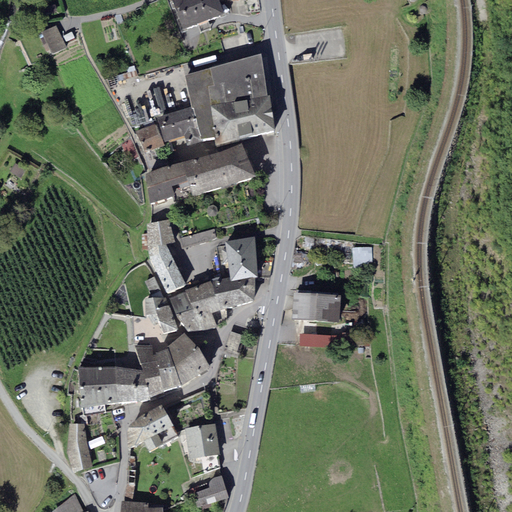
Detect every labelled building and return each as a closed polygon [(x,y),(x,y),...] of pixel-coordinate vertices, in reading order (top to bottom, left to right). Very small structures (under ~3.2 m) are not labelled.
[(171,0),(184,30),(225,14),(218,0),(206,0),(202,2),(201,0),(171,0)] [(56,27),(43,33),(53,53),(65,47),(56,27)] [(267,96),(262,54),(185,75),(192,107),(192,109),(194,108),(202,139),(203,139),(215,138),(216,146),(276,130),(271,96),(267,96)] [(185,136),(189,146),(204,142),(203,139),(202,139),(194,108),(192,109),(192,107),(157,117),(165,142),(185,136)] [(136,131),(145,153),(164,145),(155,123),(136,131)] [(131,161),(139,157),(131,139),(123,145),(131,161)] [(194,196),(256,177),(242,144),(183,163),(188,181),(194,196)] [(169,167),(145,174),(151,203),(175,196),(172,186),(188,181),(183,163),(169,167)] [(26,170),(16,164),(11,171),(21,177),(26,170)] [(169,219),(147,224),(150,248),(167,244),(176,241),(169,219)] [(218,239),(215,229),(180,238),(183,248),(218,239)] [(256,238),(227,242),(227,249),(222,250),(224,263),(229,263),(231,278),(232,281),(255,277),(259,277),(259,261),(256,238)] [(167,244),(150,248),(151,254),(148,256),(167,293),(186,285),(167,244)] [(373,247),(353,248),(355,268),(375,266),(373,247)] [(271,278),(274,261),(259,261),(259,277),(271,278)] [(166,298),(154,277),(145,282),(154,298),(166,298)] [(232,281),(231,278),(211,282),(223,310),(254,300),(255,277),(232,281)] [(211,314),(223,310),(211,282),(186,290),(187,292),(194,309),(208,306),(211,314)] [(187,292),(170,298),(178,318),(189,331),(217,327),(211,314),(208,306),(194,309),(187,292)] [(341,296),(295,293),(292,320),(339,324),(341,296)] [(146,299),(147,315),(157,314),(156,310),(169,306),(166,298),(154,298),(146,299)] [(164,334),(179,330),(171,305),(169,306),(156,310),(157,314),(164,334)] [(333,335),(301,334),(301,346),(332,347),(333,335)] [(211,368),(185,335),(168,349),(182,386),(211,368)] [(116,385),(122,403),(153,401),(165,396),(164,392),(157,354),(156,346),(136,345),(144,370),(116,367),(116,385)] [(157,354),(164,392),(182,386),(168,349),(157,354)] [(79,367),(83,409),(105,406),(122,403),(116,385),(116,367),(79,367)] [(164,445),(179,437),(163,405),(143,416),(134,422),(130,427),(128,431),(129,449),(145,441),(150,452),(164,445)] [(106,412),(105,406),(83,409),(84,415),(106,412)] [(68,452),(74,473),(94,467),(88,445),(85,424),(71,424),(68,452)] [(215,424),(186,428),(190,459),(220,454),(215,424)] [(193,495),(198,508),(229,498),(223,476),(215,478),(213,479),(212,481),(210,483),(210,485),(210,487),(210,488),(193,495)] [(133,502),(135,486),(127,486),(124,501),(133,502)] [(84,511),(76,494),(52,511),(84,511)] [(122,501),(121,511),(162,511),(163,508),(149,508),(149,503),(133,502),(124,501),(122,501)]
